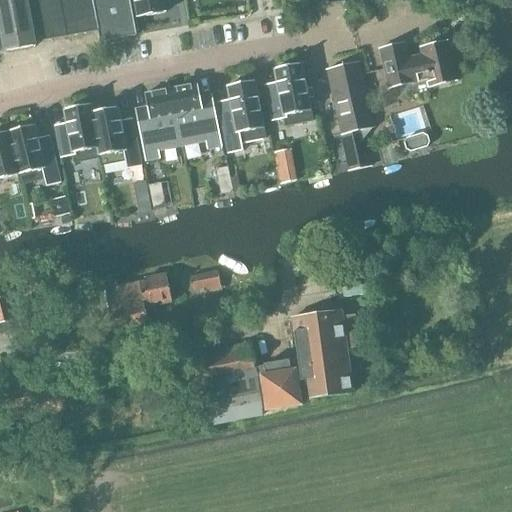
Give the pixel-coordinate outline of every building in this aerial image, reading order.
[(97,32),(91,0),(0,0),(0,53),(35,46),(35,43),(97,32)] [(133,0),(137,18),(165,13),(162,1),(169,0),(133,0)] [(407,59),(403,44),(379,50),(388,89),(413,84),(412,79),(426,76),(429,88),(456,82),(447,42),(420,48),(421,56),(407,59)] [(326,70),(341,136),(349,172),(370,167),(362,131),(374,128),(359,63),(326,70)] [(301,65),(274,70),(276,84),(264,86),(271,122),(283,119),(285,127),(312,122),(301,65)] [(254,82),(227,87),(229,101),(217,103),(227,154),(242,152),(240,144),(265,139),(254,82)] [(197,85),(170,90),(181,147),(205,142),(207,150),(221,147),(212,98),(200,100),(197,85)] [(170,90),(144,95),(147,111),(135,113),(145,162),(159,159),(158,151),(181,147),(170,90)] [(91,105),(63,111),(66,124),(54,127),(60,159),(72,156),(73,164),(99,159),(91,113),(92,113),(91,105)] [(92,113),(91,113),(99,159),(100,167),(125,162),(126,170),(141,167),(132,120),(120,122),(117,108),(92,113)] [(34,126),(8,133),(18,175),(17,175),(20,185),(44,179),(46,187),(60,183),(49,137),(37,140),(34,126)] [(8,133),(0,134),(0,179),(17,175),(18,175),(8,133)] [(428,136),(423,133),(406,138),(404,143),(406,150),(411,152),(427,147),(429,143),(428,136)] [(291,149),(274,152),(280,184),(297,180),(291,149)] [(227,168),(216,170),(218,184),(230,181),(227,168)] [(160,184),(148,186),(151,200),(163,197),(160,184)] [(147,191),(135,194),(139,213),(151,211),(147,191)] [(189,278),(192,291),(220,285),(217,272),(189,278)] [(103,284),(113,334),(129,330),(130,333),(135,331),(134,329),(148,326),(144,309),(171,303),(166,275),(144,279),(145,282),(116,288),(115,281),(103,284)] [(0,299),(0,324),(11,321),(5,298),(0,299)] [(291,318),(297,361),(289,362),(289,361),(263,365),(263,367),(255,368),(262,411),(266,410),(266,412),(301,406),(300,400),(303,399),(303,400),(352,394),(346,349),(358,348),(353,315),(341,317),(341,311),(291,318)] [(178,358),(185,393),(188,405),(205,402),(210,427),(262,417),(254,368),(250,343),(178,358)] [(58,377),(0,387),(0,434),(4,434),(2,422),(64,410),(58,377)]
